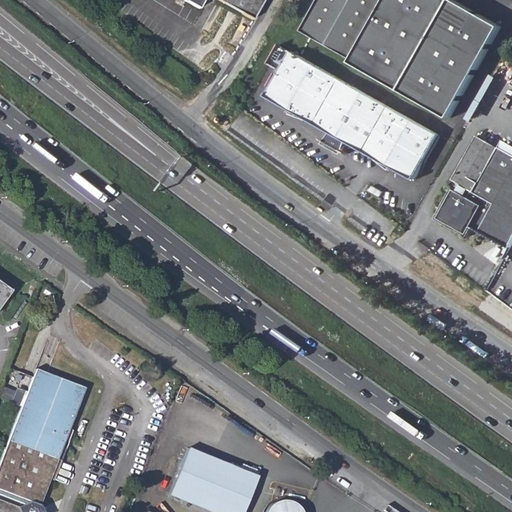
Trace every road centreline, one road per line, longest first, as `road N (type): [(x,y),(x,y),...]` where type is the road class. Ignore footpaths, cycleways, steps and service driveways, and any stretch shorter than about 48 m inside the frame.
road 1 (trunk): [(0,107),(279,325),(511,490)]
road 2 (residential): [(32,0),(327,233),(511,357)]
road 3 (residential): [(0,212),(411,511)]
road 4 (trunk): [(511,430),(156,166)]
road 5 (unknown): [(511,33),(416,192),(354,169),(242,79)]
road 6 (trunk): [(156,166),(157,150),(0,18)]
road 7 (unknown): [(380,269),(482,126),(511,123)]
road 8 (trunk): [(156,166),(0,47)]
